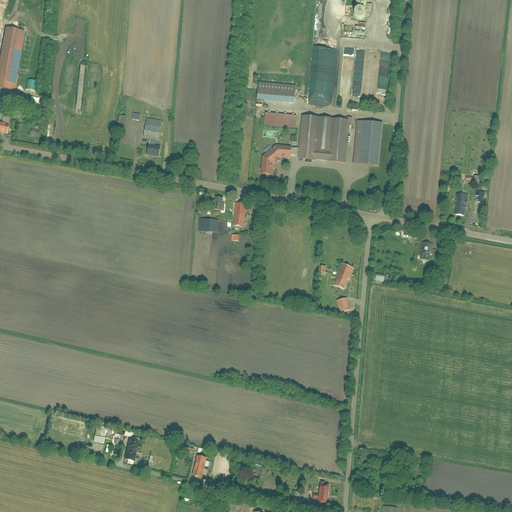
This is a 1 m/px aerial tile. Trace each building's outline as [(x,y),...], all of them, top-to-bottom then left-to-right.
[(363,12),(362,11),(360,10),(358,10),(356,10),(355,11),(354,13),(353,15),(353,17),(354,18),(355,20),(357,21),(358,21),(360,21),(362,20),(364,19),(364,17),(364,15),(364,14),(363,12)] [(260,83),(258,101),(296,104),(297,86),(260,83)] [(11,113),(5,111),(2,125),(0,124),(0,134),(7,136),(9,126),(8,126),(11,113)] [(266,113),(264,127),(296,130),(297,116),(266,113)] [(302,117),(298,161),(346,165),(350,121),(302,117)] [(155,149),(157,141),(160,141),(163,123),(148,120),(145,138),(151,139),(148,156),(159,158),(160,150),(155,149)] [(358,123),(354,166),(379,168),(383,125),(358,123)] [(262,158),(261,175),(273,176),(274,165),(281,158),(292,160),(294,148),(277,147),(262,158)] [(476,192),(474,203),(483,204),(484,193),(476,192)] [(457,195),(455,215),(465,217),(468,196),(457,195)] [(215,211),(224,212),(225,199),(216,199),(215,211)] [(236,204),(233,225),(244,227),(247,205),(236,204)] [(199,220),(198,232),(219,233),(220,221),(199,220)] [(440,237),(438,248),(444,250),(446,238),(440,237)] [(422,244),(420,260),(429,262),(432,246),(422,244)] [(342,265),(334,286),(345,290),(353,269),(342,265)] [(347,299),(337,302),(340,314),(351,311),(347,299)] [(96,425),(95,436),(105,438),(106,427),(96,425)] [(118,430),(117,435),(130,438),(132,433),(118,430)] [(130,441),(125,461),(134,463),(139,443),(130,441)] [(198,458),(194,476),(202,478),(207,460),(198,458)] [(313,501),(319,501),(319,504),(329,505),(330,483),(321,483),(320,495),(313,495),(313,501)]
